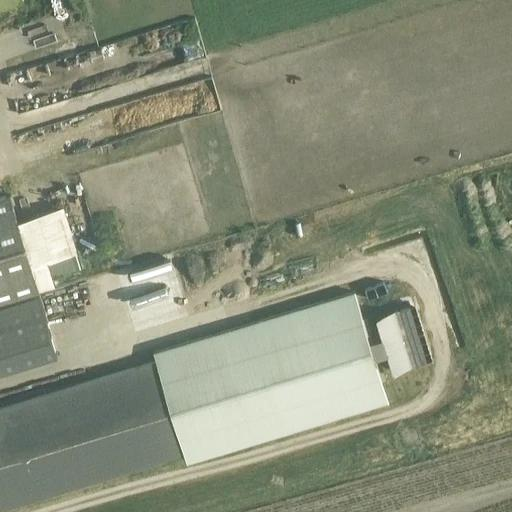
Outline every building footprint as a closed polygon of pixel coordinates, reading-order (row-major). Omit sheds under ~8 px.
[(18,223),(14,209),(10,196),(0,198),(0,304),(39,293),(18,223)] [(78,270),(60,210),(18,223),(39,293),(54,288),(51,278),(78,270)] [(158,361),(0,408),(0,509),(185,453),(188,462),(390,401),(375,353),(371,340),(357,292),(155,353),(158,361)] [(0,372),(58,355),(39,293),(0,304),(0,372)] [(379,338),(371,340),(375,353),(383,350),(389,372),(427,361),(410,305),(373,316),(379,338)]
